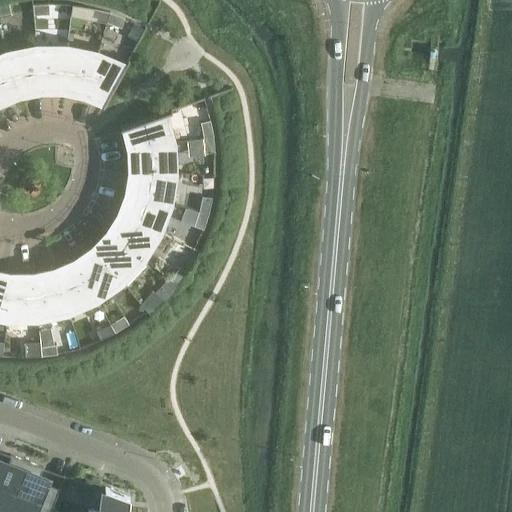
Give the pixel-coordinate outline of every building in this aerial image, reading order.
[(0,3),(0,13),(10,11),(7,1),(0,3)] [(33,13),(48,12),(48,2),(31,3),(33,13)] [(106,21),(109,11),(93,7),(90,17),(106,21)] [(109,11),(106,21),(120,26),(124,17),(109,11)] [(39,90),(40,90),(35,37),(34,37),(35,43),(6,49),(4,43),(19,94),(19,91),(22,90),(39,87),(39,90)] [(61,90),(67,37),(66,37),(66,43),(36,43),(35,37),(40,90),(40,87),(57,87),(61,87),(61,90)] [(82,94),(98,44),(97,43),(96,49),(67,43),(67,37),(61,90),(62,90),(62,87),(66,88),(83,91),(82,94)] [(18,94),(19,94),(4,43),(3,44),(5,49),(0,51),(0,98),(14,93),(17,91),(18,94)] [(128,56),(127,56),(124,61),(97,50),(99,44),(98,44),(82,94),(83,94),(84,91),(103,99),(101,103),(102,104),(128,56)] [(171,109),(171,108),(170,107),(119,125),(120,127),(124,126),(129,146),(126,146),(126,147),(178,139),(172,139),(165,111),(171,109)] [(202,136),(212,135),(209,119),(199,121),(202,136)] [(212,135),(202,136),(204,152),(214,151),(212,135)] [(127,168),(180,171),(173,170),(172,141),(178,140),(178,139),(126,147),(129,147),(130,164),(130,168),(127,167),(127,168)] [(179,172),(180,171),(127,168),(127,169),(130,169),(129,172),(126,189),(123,189),(174,203),(175,202),(168,201),(173,172),(179,172)] [(174,204),(174,203),(123,189),(123,190),(126,191),(120,207),(119,210),(116,209),(163,233),(163,232),(158,229),(168,202),(174,204)] [(198,209),(208,212),(211,196),(201,194),(198,209)] [(163,233),(116,209),(115,210),(118,211),(116,214),(107,229),(105,227),(104,227),(146,260),(146,259),(141,255),(157,231),(163,233)] [(203,227),(208,212),(198,209),(193,224),(203,227)] [(146,260),(104,227),(104,228),(106,230),(92,245),(90,243),(89,243),(124,283),(120,278),(141,257),(146,260)] [(123,283),(124,283),(89,243),(91,246),(74,258),(72,255),(98,301),(95,296),(119,279),(123,283)] [(97,302),(98,301),(72,255),(71,256),(73,258),(57,265),(54,266),(53,264),(52,264),(69,314),(67,308),(94,296),(97,302)] [(68,314),(69,314),(52,264),(53,267),(49,267),(32,271),(32,268),(31,268),(37,321),(38,321),(37,314),(66,308),(68,314)] [(169,278),(177,285),(187,271),(179,266),(169,278)] [(0,313),(5,315),(4,321),(5,321),(10,268),(9,268),(9,271),(5,271),(0,269),(0,313)] [(37,321),(31,268),(31,271),(10,271),(10,269),(10,268),(5,321),(6,321),(6,315),(36,315),(37,321)] [(167,297),(177,285),(169,278),(159,290),(167,297)] [(109,322),(114,331),(128,323),(123,314),(109,322)] [(100,339),(114,331),(109,322),(95,329),(100,339)] [(24,356),(41,355),(40,345),(39,340),(24,341),(24,356)] [(40,345),(41,355),(56,352),(55,342),(40,345)] [(0,500),(9,504),(26,459),(9,453),(9,454),(6,463),(0,460),(0,500)] [(26,459),(9,504),(29,511),(49,511),(59,486),(58,485),(57,486),(46,482),(48,478),(46,478),(38,475),(42,467),(43,466),(26,459)] [(126,511),(128,494),(105,485),(103,497),(99,497),(97,511),(126,511)]
